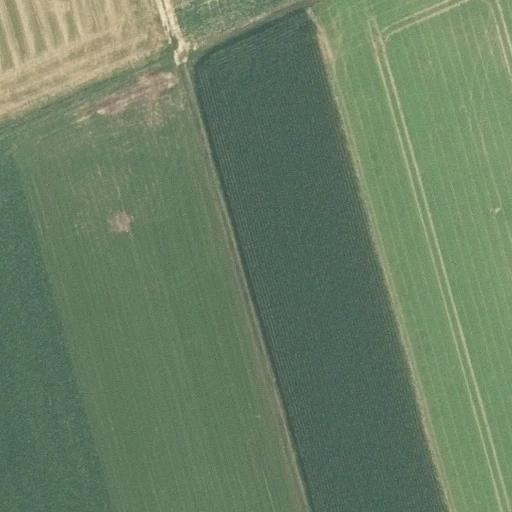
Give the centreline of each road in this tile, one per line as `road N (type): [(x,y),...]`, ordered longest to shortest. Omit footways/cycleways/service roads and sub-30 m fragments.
road 1 (track): [(166,0),(307,511)]
road 2 (track): [(304,0),(0,135)]
